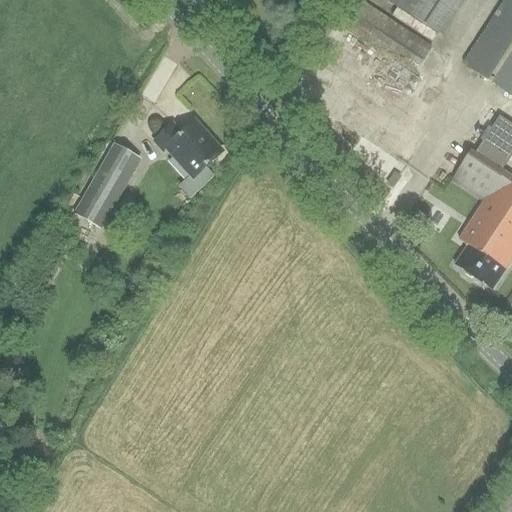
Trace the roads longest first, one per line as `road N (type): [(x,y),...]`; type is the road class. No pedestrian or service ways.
road 1 (unclassified): [(511,377),(152,0)]
road 2 (unknown): [(372,234),(444,113),(490,0)]
